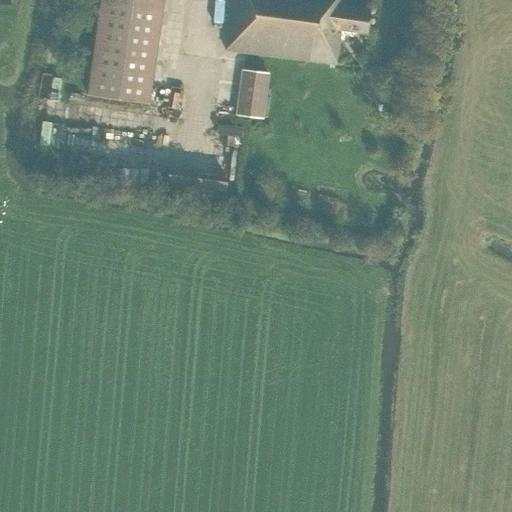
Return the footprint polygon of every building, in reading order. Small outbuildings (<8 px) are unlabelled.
[(163,0),(100,0),(87,95),(149,103),(163,0)] [(341,31),(368,34),(371,10),(344,6),(344,0),(231,0),(224,51),(336,65),(341,31)] [(237,116),(261,119),(267,73),(243,70),(237,116)] [(62,146),(62,123),(43,123),(42,145),(62,146)] [(235,167),(237,126),(225,126),(223,167),(235,167)] [(225,179),(168,171),(167,181),(192,185),(191,197),(222,201),(225,179)]
